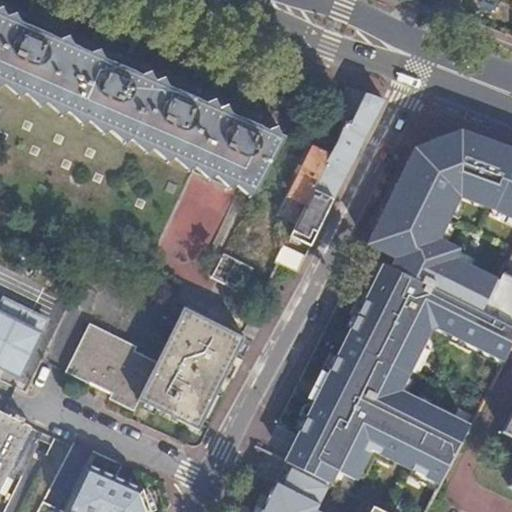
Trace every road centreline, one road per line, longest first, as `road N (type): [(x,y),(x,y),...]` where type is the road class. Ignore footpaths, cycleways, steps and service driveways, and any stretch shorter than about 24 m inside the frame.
road 1 (residential): [(210,485),(414,72)]
road 2 (residential): [(50,363),(31,403),(210,485)]
road 3 (primary): [(210,0),(414,72)]
